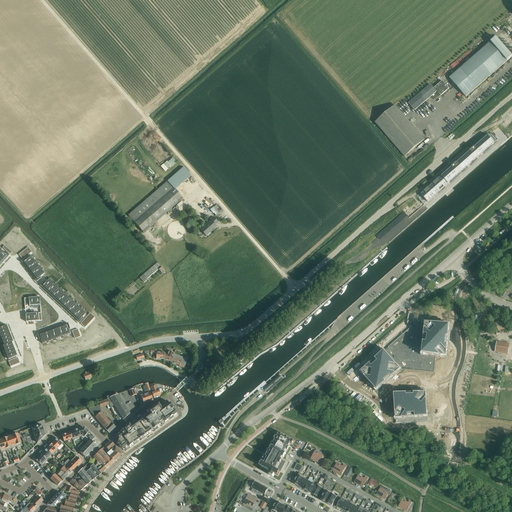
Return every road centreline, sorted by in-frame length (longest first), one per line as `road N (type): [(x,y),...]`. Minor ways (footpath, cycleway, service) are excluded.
road 1 (unclassified): [(198,337),(248,329),(511,96)]
road 2 (tertiary): [(271,409),(451,258)]
road 3 (unclassified): [(198,337),(132,348),(0,393)]
